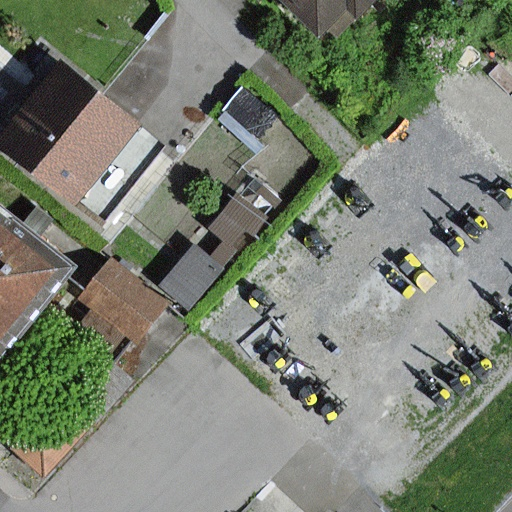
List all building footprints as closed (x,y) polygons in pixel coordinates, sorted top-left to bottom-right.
[(337,41),(376,0),(277,0),(316,38),(325,29),(337,41)] [(0,145),(0,147),(99,224),(160,145),(59,68),(0,145)] [(221,239),(207,256),(224,271),(267,221),(237,196),(209,229),(221,239)] [(0,360),(76,266),(0,204),(0,360)] [(160,285),(189,311),(224,271),(207,256),(195,245),(160,285)] [(126,335),(138,344),(169,304),(111,259),(79,299),(91,309),(78,326),(112,353),(126,335)] [(13,446),(44,473),(92,417),(62,391),(13,446)]
